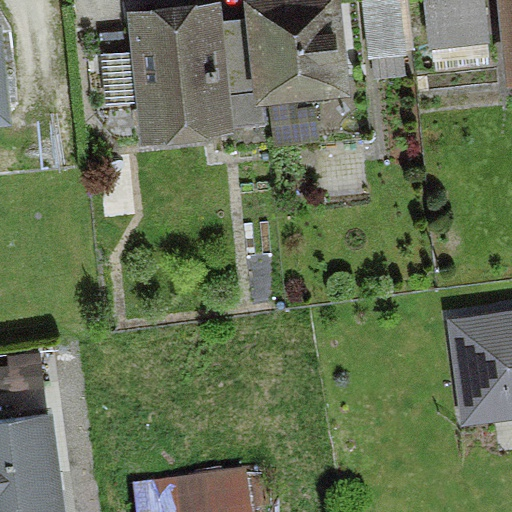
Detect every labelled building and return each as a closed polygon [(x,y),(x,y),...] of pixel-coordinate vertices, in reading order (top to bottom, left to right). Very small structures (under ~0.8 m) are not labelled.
[(258,0),(259,0),(247,1),(249,16),(257,89),(296,85),(303,93),(321,91),(329,81),(336,81),(327,0),(258,0)] [(397,50),(391,0),(357,0),(364,53),(397,50)] [(473,0),(422,0),(426,30),(476,25),(473,0)] [(511,0),(500,0),(508,70),(511,69),(511,0)] [(206,5),(131,13),(144,130),(191,126),(190,112),(217,109),(216,94),(257,90),(257,89),(249,16),(208,20),(206,5)] [(511,318),(447,327),(459,426),(511,419),(511,318)] [(0,511),(53,511),(41,415),(0,420),(0,511)] [(242,511),(237,477),(132,492),(134,511),(242,511)]
